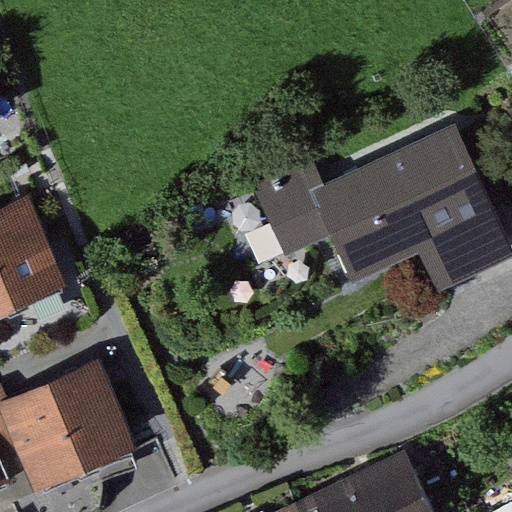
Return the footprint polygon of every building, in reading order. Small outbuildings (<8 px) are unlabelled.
[(0,114),(17,106),(0,71),(0,114)] [(378,274),(511,215),(511,145),(490,95),(329,165),(378,274)] [(0,319),(81,279),(40,197),(0,217),(0,319)] [(153,444),(110,358),(18,404),(61,490),(153,444)] [(0,486),(27,474),(0,420),(0,486)] [(306,507),(308,511),(446,511),(419,454),(306,507)]
